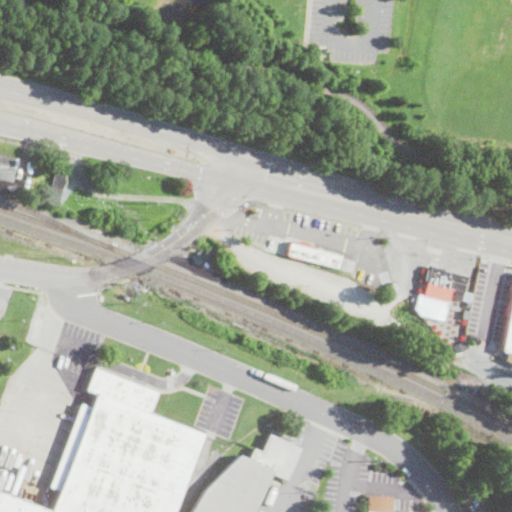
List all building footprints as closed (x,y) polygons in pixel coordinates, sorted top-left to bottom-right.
[(19,195),(0,190),(0,154),(17,158),(13,177),(23,180),(19,195)] [(62,185),(58,205),(48,203),(55,170),(66,172),(64,179),(66,180),(65,184),(62,185)] [(337,269),(285,255),(289,241),(341,255),(337,269)] [(466,274),(460,300),(452,298),(454,289),(449,288),(442,320),(418,314),(414,307),(417,293),(422,294),(428,266),(466,274)] [(511,363),(503,359),(505,351),(499,350),(511,291),(511,363)] [(468,346),(457,352),(452,345),(463,338),(468,346)] [(93,367),(130,381),(131,378),(143,382),(142,386),(157,392),(148,414),(201,434),(171,511),(0,511),(0,491),(50,511),(58,490),(47,486),(79,403),(89,407),(94,393),(85,389),(93,367)] [(268,434),(289,443),(290,441),(293,443),(292,446),(299,448),(285,480),(268,472),(250,511),(190,511),(203,490),(238,455),(247,460),(252,447),(261,451),(268,434)] [(388,511),(389,495),(365,494),(364,511),(388,511)]
